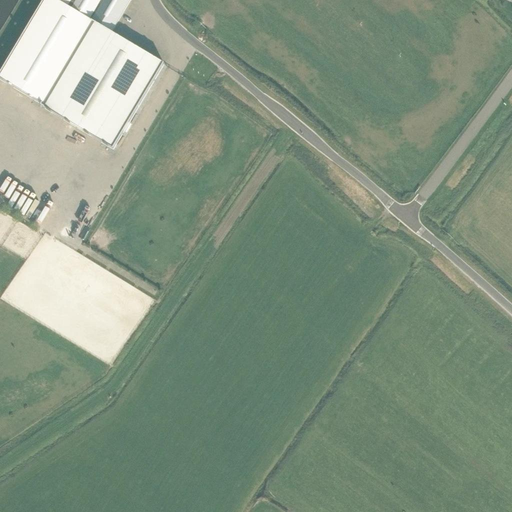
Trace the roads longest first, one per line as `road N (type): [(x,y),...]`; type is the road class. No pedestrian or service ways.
road 1 (track): [(0,468),(117,387),(295,124)]
road 2 (tertiary): [(405,217),(179,30),(154,0)]
road 3 (residential): [(511,78),(405,217)]
road 4 (tertiary): [(511,311),(405,217)]
